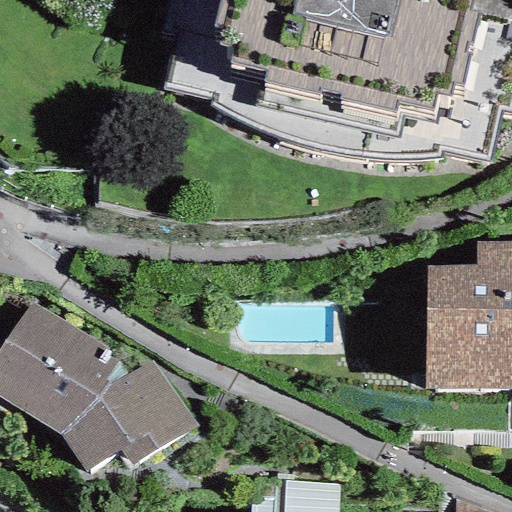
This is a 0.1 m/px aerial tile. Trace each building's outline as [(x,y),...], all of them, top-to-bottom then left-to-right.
[(511,0),(169,0),(160,36),(179,42),(164,88),(211,98),(210,107),(227,119),(254,133),(279,143),(311,154),(352,160),(385,162),(437,160),(440,153),(487,162),(500,112),(511,113),(511,0)] [(511,241),(475,241),(475,269),(425,268),(424,390),(511,390),(511,241)] [(108,348),(29,305),(0,343),(0,399),(59,435),(123,370),(118,363),(104,354),(108,348)] [(129,375),(123,370),(59,435),(86,473),(120,453),(128,470),(196,426),(152,363),(129,375)] [(250,511),(337,511),(339,485),(252,481),(250,511)]
